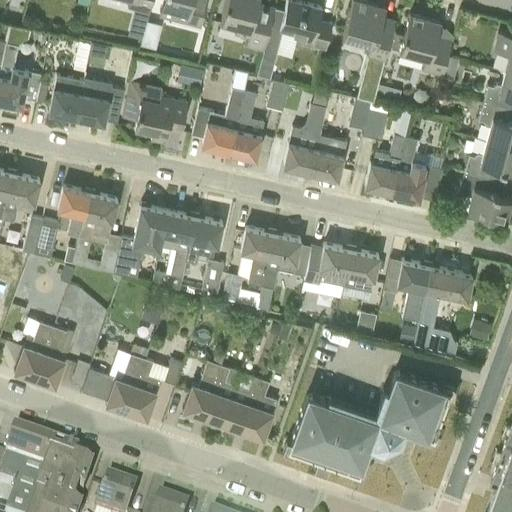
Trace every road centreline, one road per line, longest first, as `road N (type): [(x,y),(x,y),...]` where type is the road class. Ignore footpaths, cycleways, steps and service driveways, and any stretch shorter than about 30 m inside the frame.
road 1 (residential): [(0,133),(511,249)]
road 2 (residential): [(345,511),(0,389)]
road 3 (residential): [(446,511),(511,339)]
